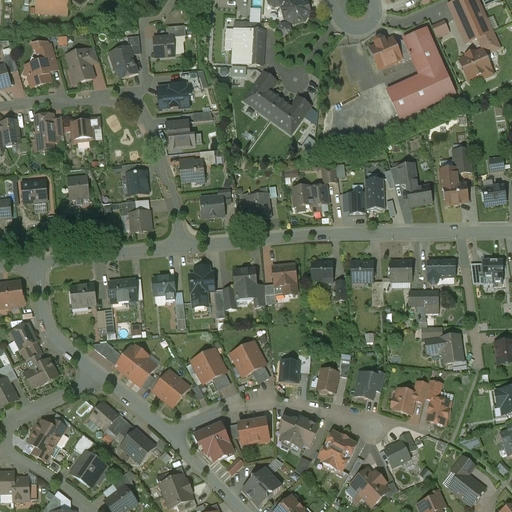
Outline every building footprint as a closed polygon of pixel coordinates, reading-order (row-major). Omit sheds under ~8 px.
[(267,0),(269,5),(275,9),(281,7),(284,8),(287,3),(284,2),(284,1),(283,0),(267,0)] [(299,0),(293,0),(288,1),(287,3),(284,8),(283,10),(286,20),(294,25),(304,22),(309,13),(306,4),(299,0)] [(477,0),(461,0),(449,5),(467,45),(478,40),(483,51),(482,52),(484,57),(500,50),(477,0)] [(450,35),(444,22),(432,28),(437,40),(450,35)] [(264,26),(236,24),(236,32),(252,33),(250,67),(262,67),(264,26)] [(290,27),(286,24),(280,26),(278,30),(280,36),(284,38),(289,36),(291,32),(290,27)] [(185,28),(168,29),(169,39),(173,39),(186,38),(185,28)] [(455,96),(426,30),(403,41),(405,44),(393,40),(403,63),(412,60),(420,78),(387,93),(400,121),(455,96)] [(236,32),(234,66),(250,67),(252,33),(236,32)] [(139,38),(128,39),(129,49),(131,57),(141,56),(139,38)] [(169,39),(154,40),(155,59),(174,57),(173,39),(169,39)] [(393,40),(385,43),(384,40),(380,39),(376,41),(374,44),(376,47),(370,50),(379,71),(400,62),(401,64),(403,63),(393,40)] [(48,45),(33,46),(34,52),(36,51),(40,64),(45,62),(42,49),(48,47),(48,45)] [(48,47),(42,49),(45,62),(48,61),(50,65),(57,63),(52,46),(48,47)] [(129,49),(112,55),(112,56),(113,56),(118,70),(117,71),(120,80),(137,75),(131,57),(129,49)] [(95,51),(86,53),(90,66),(99,64),(95,51)] [(86,52),(67,58),(72,75),(75,77),(78,85),(92,80),(90,72),(91,68),(86,53),(86,52)] [(482,52),(475,55),(474,54),(473,54),(474,55),(467,58),(467,57),(466,57),(467,59),(459,62),(468,82),(482,75),(482,74),(489,71),(490,72),(491,72),(484,57),(482,52)] [(13,56),(4,58),(10,75),(18,73),(13,56)] [(39,64),(32,60),(24,75),(31,80),(32,82),(31,85),(32,89),(51,84),(49,75),(50,73),(48,68),(50,65),(48,61),(45,62),(40,64),(39,64)] [(5,67),(0,68),(0,90),(0,91),(0,89),(0,88),(9,86),(10,88),(11,87),(5,67)] [(198,73),(182,75),(183,87),(178,88),(179,93),(203,90),(198,73)] [(276,84),(264,75),(246,101),(291,134),(310,108),(298,100),(291,110),(269,93),(276,84)] [(178,88),(158,90),(160,110),(173,109),(173,108),(180,108),(179,93),(178,88)] [(211,113),(193,115),(193,124),(213,122),(211,113)] [(52,117),(47,118),(47,117),(46,117),(46,118),(36,119),(36,118),(35,118),(37,136),(33,136),(33,139),(31,142),(34,144),(34,147),(59,144),(58,138),(55,138),(53,120),(53,116),(52,116),(52,117)] [(62,119),(53,120),(55,138),(58,138),(64,137),(62,119)] [(188,122),(166,124),(168,144),(190,142),(188,122)] [(17,123),(0,125),(0,139),(2,139),(3,149),(4,149),(13,147),(12,143),(20,142),(17,123)] [(90,123),(73,124),(75,142),(92,140),(90,123)] [(470,156),(464,157),(464,152),(453,154),(453,153),(454,164),(459,164),(460,175),(473,174),(470,154),(470,156)] [(214,153),(200,154),(201,163),(201,167),(203,166),(215,165),(214,153)] [(503,160),(489,161),(491,173),(504,172),(503,160)] [(201,163),(194,164),(194,161),(186,161),(186,164),(180,165),(182,183),(204,181),(203,166),(201,167),(201,163)] [(140,166),(122,167),(123,177),(127,176),(141,174),(140,166)] [(339,179),(347,178),(346,166),(337,167),(339,179)] [(414,166),(404,168),(407,185),(407,189),(410,209),(432,205),(429,188),(418,190),(414,166)] [(335,167),(323,169),(325,186),(337,184),(335,167)] [(404,168),(390,171),(394,187),(407,185),(404,168)] [(458,187),(456,170),(440,172),(441,182),(443,190),(445,189),(447,207),(457,206),(457,205),(467,204),(465,186),(458,187)] [(141,174),(127,176),(130,198),(148,196),(146,174),(141,174)] [(87,178),(68,180),(70,201),(89,199),(87,178)] [(45,182),(22,184),(24,206),(47,203),(45,182)] [(384,182),(365,182),(365,195),(366,212),(385,212),(384,182)] [(309,188),(293,190),(294,199),(293,199),(294,209),(311,206),(309,190),(309,188)] [(309,190),(311,206),(311,208),(328,206),(326,188),(309,190)] [(503,188),(483,191),(486,209),(495,208),(494,206),(506,205),(503,188)] [(230,191),(218,192),(219,198),(222,198),(223,206),(231,205),(230,191)] [(268,195),(250,198),(250,195),(242,196),(244,209),(249,209),(250,211),(244,212),(246,223),(256,221),(257,226),(263,225),(262,221),(271,220),(268,195)] [(365,195),(347,196),(347,197),(342,197),(342,205),(349,205),(349,217),(366,216),(366,212),(365,195)] [(219,198),(201,200),(202,212),(207,212),(207,219),(224,218),(223,206),(222,198),(219,198)] [(394,202),(389,204),(392,217),(397,216),(394,202)] [(10,203),(0,203),(0,220),(11,220),(10,203)] [(136,203),(121,205),(122,217),(129,217),(129,216),(137,215),(136,203)] [(137,215),(129,216),(129,217),(131,235),(152,232),(150,214),(137,215)] [(105,219),(94,220),(95,234),(106,233),(105,219)] [(502,262),(483,263),(483,266),(484,279),(472,279),(473,286),(493,286),(493,280),(503,280),(502,262)] [(454,263),(428,264),(428,279),(429,279),(429,285),(432,287),(434,287),(436,287),(438,284),(438,279),(445,279),(447,279),(455,279),(454,263)] [(373,264),(352,265),(352,285),(373,284),(373,264)] [(412,264),(390,264),(390,284),(391,284),(412,283),(412,264)] [(332,265),(312,265),(312,282),(333,282),(332,265)] [(483,266),(471,266),(472,279),(484,279),(483,266)] [(295,267),(273,269),(275,289),(284,288),(284,286),(296,284),(295,267)] [(195,276),(190,277),(191,295),(192,295),(193,305),(207,304),(207,294),(215,293),(213,274),(210,275),(209,269),(195,270),(195,276)] [(255,271),(234,273),(235,291),(255,289),(256,289),(256,288),(255,271)] [(173,279),(153,281),(155,298),(165,297),(166,304),(175,303),(173,279)] [(135,282),(109,285),(111,304),(112,304),(112,303),(136,300),(137,302),(135,282)] [(0,286),(0,310),(23,307),(20,283),(0,286)] [(346,283),(336,283),(336,302),(346,302),(346,283)] [(390,284),(382,284),(383,295),(385,295),(385,294),(389,294),(391,292),(391,284),(390,284)] [(95,287),(77,288),(78,289),(70,290),(72,309),(97,307),(95,287)] [(273,287),(264,288),(266,307),(274,306),(273,287)] [(433,293),(423,294),(424,308),(425,308),(438,308),(438,293),(434,293),(434,287),(433,287),(433,293)] [(264,288),(256,288),(256,289),(255,289),(256,302),(256,308),(266,307),(264,288)] [(255,289),(235,291),(236,294),(237,303),(256,302),(255,289)] [(236,294),(223,295),(224,307),(237,306),(237,303),(236,294)] [(423,294),(409,294),(409,308),(417,308),(424,308),(423,294)] [(223,295),(214,296),(216,313),(225,312),(224,307),(223,295)] [(184,305),(175,306),(177,321),(185,321),(184,305)] [(426,324),(425,308),(424,308),(417,308),(417,324),(426,324)] [(104,312),(96,313),(98,330),(106,329),(104,312)] [(113,312),(104,312),(106,329),(114,329),(113,312)] [(225,312),(216,313),(217,321),(225,320),(225,312)] [(143,336),(143,324),(132,325),(133,336),(143,336)] [(28,326),(12,335),(11,338),(15,344),(18,345),(19,345),(22,350),(20,351),(20,352),(22,351),(35,345),(37,344),(28,326)] [(459,337),(441,340),(441,341),(429,343),(430,353),(443,352),(445,366),(463,363),(459,337)] [(511,342),(495,345),(496,357),(497,365),(498,365),(498,367),(511,364),(511,342)] [(254,344),(231,356),(237,367),(234,369),(237,368),(243,379),(252,374),(264,368),(266,367),(254,344)] [(35,345),(22,351),(27,363),(41,356),(35,345)] [(107,345),(90,347),(106,360),(114,351),(114,350),(107,345)] [(149,358),(136,348),(134,350),(131,348),(123,359),(116,368),(115,369),(141,389),(141,388),(150,377),(157,368),(147,360),(149,358)] [(114,351),(106,360),(116,368),(123,359),(114,351)] [(215,351),(192,363),(197,374),(195,376),(198,375),(204,386),(213,381),(224,375),(227,374),(215,351)] [(41,356),(27,363),(26,363),(31,371),(33,370),(35,375),(27,379),(26,376),(25,376),(32,390),(41,386),(42,387),(58,379),(49,361),(46,363),(42,355),(41,356)] [(351,363),(340,361),(338,375),(339,375),(339,378),(348,380),(351,363)] [(10,366),(0,370),(0,376),(3,382),(6,381),(8,385),(18,380),(10,366)] [(264,368),(252,374),(258,386),(270,380),(264,368)] [(338,375),(321,371),(317,391),(319,392),(320,394),(325,396),(327,393),(334,395),(336,387),(337,388),(339,378),(339,375),(338,375)] [(179,381),(169,373),(162,381),(154,392),(153,393),(173,410),(189,389),(179,381),(182,379),(181,378),(179,381)] [(374,374),(373,377),(364,375),(364,376),(363,382),(359,381),(359,382),(359,381),(357,382),(356,386),(357,388),(358,388),(356,398),(372,402),(374,392),(381,394),(385,377),(374,374)] [(224,375),(213,381),(219,393),(231,387),(224,375)] [(150,377),(141,388),(146,392),(150,388),(149,388),(155,381),(150,377)] [(155,381),(149,388),(150,388),(154,392),(162,381),(158,378),(155,381)] [(3,382),(0,383),(0,410),(17,402),(14,396),(15,394),(14,393),(15,393),(13,390),(12,390),(13,389),(10,389),(8,385),(6,381),(3,382)] [(441,386),(429,383),(428,387),(425,401),(432,402),(437,404),(437,402),(441,386)] [(428,387),(419,385),(416,396),(414,402),(424,405),(425,401),(428,387)] [(204,400),(198,388),(193,391),(198,402),(204,400)] [(511,390),(500,392),(500,393),(495,394),(497,408),(503,407),(506,409),(507,417),(509,418),(511,417),(511,390)] [(416,396),(400,392),(398,401),(394,400),(392,409),(394,410),(393,412),(411,416),(414,402),(416,396)] [(437,402),(437,404),(432,402),(427,423),(445,427),(447,421),(449,420),(450,415),(449,412),(451,405),(437,402)] [(103,405),(90,419),(105,433),(107,430),(118,418),(103,405)] [(128,425),(119,416),(118,418),(107,430),(116,438),(120,434),(128,425)] [(69,426),(60,418),(57,423),(67,430),(69,426)] [(294,421),(290,423),(284,421),(281,427),(282,429),(283,429),(281,434),(281,435),(284,437),(281,442),(301,452),(303,447),(310,450),(320,429),(301,420),(300,424),(294,421)] [(53,421),(49,427),(42,423),(39,428),(38,428),(36,430),(35,430),(33,433),(56,446),(61,450),(61,449),(56,446),(62,436),(63,436),(67,430),(57,423),(53,421)] [(265,421),(239,426),(241,439),(242,443),(250,441),(251,445),(260,444),(260,445),(269,444),(265,421)] [(128,425),(120,434),(128,441),(136,432),(128,425)] [(221,426),(193,438),(193,439),(195,438),(200,449),(203,448),(206,454),(207,454),(210,459),(212,458),(214,464),(234,455),(221,426)] [(239,426),(228,428),(234,440),(241,439),(239,426)] [(116,438),(107,430),(105,433),(114,440),(116,438)] [(511,430),(508,432),(500,435),(505,450),(511,447),(511,430)] [(128,441),(121,449),(140,465),(155,448),(136,432),(128,441)] [(56,446),(33,433),(32,435),(33,436),(31,439),(32,439),(28,445),(36,449),(49,457),(56,446)] [(342,439),(333,434),(325,449),(325,450),(319,461),(325,464),(324,465),(336,471),(337,470),(342,473),(348,462),(349,462),(357,447),(347,442),(347,441),(346,439),(343,439),(342,439)] [(62,436),(56,446),(61,449),(62,450),(68,440),(63,436),(62,436)] [(87,455),(94,445),(83,436),(74,450),(84,457),(86,454),(87,455)] [(465,450),(482,446),(480,436),(463,440),(465,450)] [(402,444),(384,453),(393,470),(410,461),(407,455),(404,449),(402,444)] [(413,445),(404,449),(407,455),(416,451),(413,445)] [(61,450),(56,446),(49,457),(51,457),(55,460),(61,450)] [(49,457),(36,449),(32,455),(47,464),(51,457),(49,457)] [(164,457),(171,465),(178,459),(171,451),(164,457)] [(87,455),(86,454),(84,457),(71,476),(92,490),(97,484),(99,486),(105,476),(103,475),(107,469),(87,455)] [(463,458),(451,473),(458,479),(462,474),(468,478),(475,468),(463,458)] [(311,464),(301,459),(295,473),(304,478),(311,464)] [(54,461),(51,468),(58,472),(62,466),(54,461)] [(239,461),(227,471),(232,476),(243,466),(239,461)] [(509,474),(500,465),(496,470),(504,478),(509,474)] [(182,469),(165,476),(168,483),(183,477),(183,478),(185,477),(182,469)] [(265,470),(242,492),(256,507),(257,507),(261,507),(262,507),(268,502),(267,501),(268,496),(272,496),(273,497),(282,488),(265,470)] [(373,476),(367,470),(351,486),(361,497),(381,479),(375,473),(373,476)] [(28,480),(14,481),(14,475),(0,474),(0,497),(14,497),(14,503),(29,502),(29,487),(28,480)] [(468,478),(462,474),(458,479),(449,491),(471,508),(485,491),(468,478)] [(126,476),(112,487),(118,494),(125,488),(127,491),(134,486),(126,476)] [(168,483),(160,486),(165,498),(189,488),(188,485),(187,486),(186,483),(185,483),(183,478),(183,477),(168,483)] [(381,479),(361,497),(372,508),(389,493),(383,487),(386,485),(381,479)] [(37,502),(37,486),(29,487),(29,502),(37,502)] [(118,494),(105,503),(111,511),(124,511),(128,510),(130,511),(138,506),(127,491),(125,488),(118,494)] [(189,488),(165,498),(170,510),(177,507),(192,501),(190,495),(191,495),(189,492),(190,491),(189,488)] [(439,493),(429,497),(430,501),(435,499),(440,511),(447,509),(439,493)] [(55,498),(47,508),(47,511),(60,511),(61,502),(55,498)] [(280,510),(277,511),(304,511),(292,499),(280,510)] [(430,501),(422,504),(425,511),(422,511),(421,511),(440,511),(435,499),(430,501)] [(192,501),(177,507),(179,511),(185,511),(197,507),(194,500),(192,501)]
